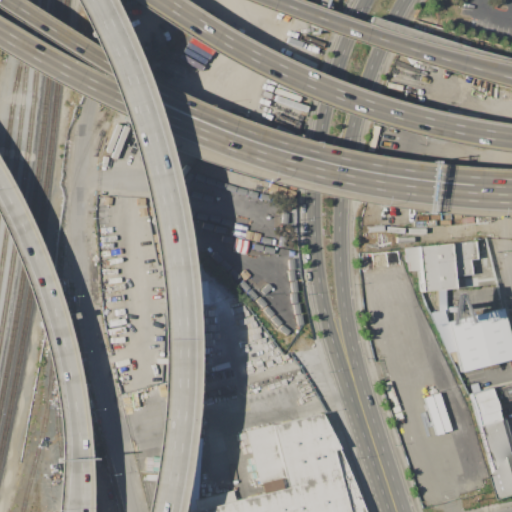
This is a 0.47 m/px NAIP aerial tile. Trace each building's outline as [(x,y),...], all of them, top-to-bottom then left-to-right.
[(414,247),(417,270),(408,271),(407,262),(406,262),(404,248),(414,247)] [(445,321),(457,371),(511,358),(499,307),(445,321)] [(511,384),(511,399),(502,402),(498,388),(511,384)] [(478,425),(469,394),(488,388),(498,420),(478,425)] [(190,511),(191,511),(260,494),(244,432),(319,413),(337,448),(362,511),(190,511)] [(511,494),(499,498),(478,426),(502,419),(511,453),(511,494)]
